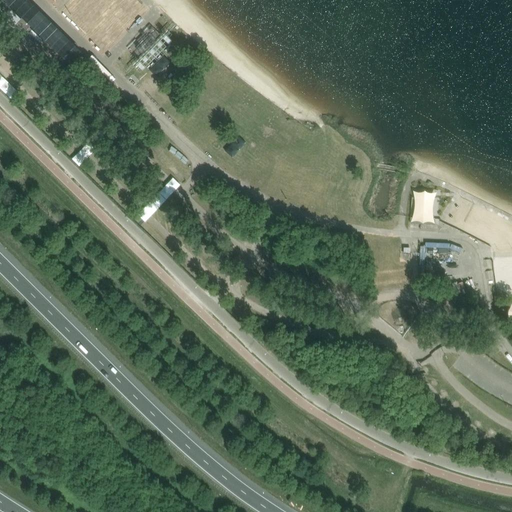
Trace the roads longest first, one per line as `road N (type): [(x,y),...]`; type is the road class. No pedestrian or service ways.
road 1 (unclassified): [(0,96),(303,385),(376,432),(511,480)]
road 2 (motorway): [(271,511),(154,416),(0,267)]
